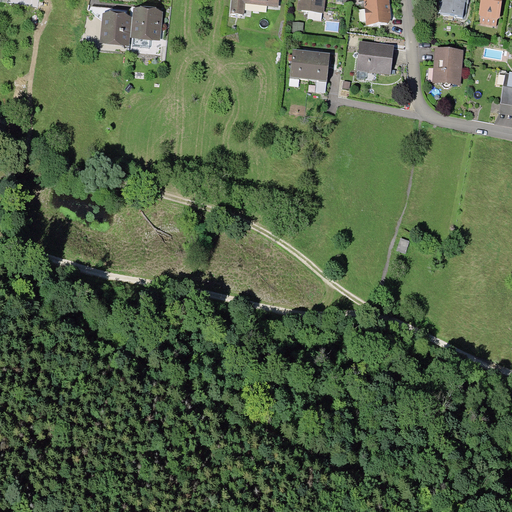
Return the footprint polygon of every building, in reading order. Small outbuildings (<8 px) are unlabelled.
[(277,7),(278,0),(232,0),(230,16),(241,17),(243,3),(277,7)] [(320,22),(322,0),(299,0),(298,12),(308,13),(307,20),(320,22)] [(439,16),(461,20),(464,0),(441,0),(441,4),(437,4),(436,15),(439,15),(439,16)] [(496,20),(499,0),(482,0),(480,17),(480,18),(479,25),(495,28),(496,20)] [(388,21),(386,6),(365,8),(367,27),(386,26),(388,21)] [(138,10),(135,10),(134,22),(133,32),(132,38),(156,41),(159,17),(137,14),(138,10)] [(127,32),(133,32),(134,22),(104,19),(101,43),(126,46),(127,32)] [(356,72),(388,76),(392,50),(360,46),(356,72)] [(459,55),(436,53),(434,84),(441,85),(441,87),(443,90),(447,90),(449,88),(449,85),(457,86),(458,65),(460,65),(459,65),(459,55)] [(309,82),(311,57),(292,55),(290,74),(297,74),(297,81),(309,82)] [(328,59),(311,57),(309,82),(316,83),(315,93),(324,94),(328,59)] [(396,251),(405,254),(410,241),(400,238),(396,251)]
